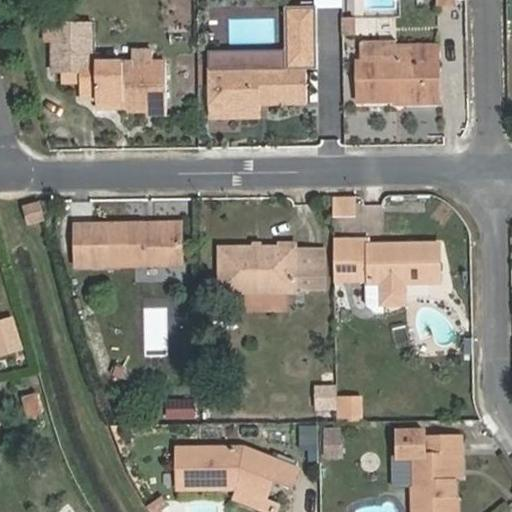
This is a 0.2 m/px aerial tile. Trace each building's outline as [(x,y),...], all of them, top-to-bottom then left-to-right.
[(320,5),(288,5),(288,49),(288,65),(211,66),(212,108),(263,108),(263,95),(275,95),(275,101),(310,100),(310,67),(320,67),(320,5)] [(91,23),(53,23),(53,73),(80,73),(80,93),(99,92),(99,99),(124,99),(124,108),(146,108),(165,108),(166,64),(152,64),(152,53),(132,53),(132,64),(100,64),(100,56),(91,56),(91,23)] [(430,100),(430,60),(441,60),(441,44),(396,45),(397,59),(360,59),(360,93),(397,93),(397,101),(430,100)] [(288,49),(211,49),(211,66),(288,65),(288,49)] [(124,99),(99,99),(99,107),(124,108),(124,99)] [(362,212),(363,193),(337,193),(337,211),(362,212)] [(43,201),(42,201),(23,207),(28,226),(48,221),(43,201)] [(78,266),(183,265),(183,228),(142,229),(142,224),(79,226),(78,266)] [(407,284),(442,284),(441,244),(372,244),(372,241),(354,240),(353,282),(371,282),(371,284),(384,285),(384,299),(407,299),(407,284)] [(223,292),(298,291),(298,245),(223,247),(223,292)] [(0,317),(0,355),(28,346),(17,312),(0,317)] [(21,396),(29,421),(43,417),(35,392),(21,396)] [(339,401),(339,418),(362,418),(362,401),(339,401)] [(332,449),(350,450),(350,434),(332,433),(332,449)] [(456,511),(456,480),(455,460),(464,459),(463,438),(425,439),(424,453),(414,453),(415,511),(456,511)] [(246,448),(177,448),(179,489),(238,489),(238,485),(271,499),(284,463),(246,448)] [(165,497),(148,508),(151,511),(162,511),(171,506),(165,497)]
